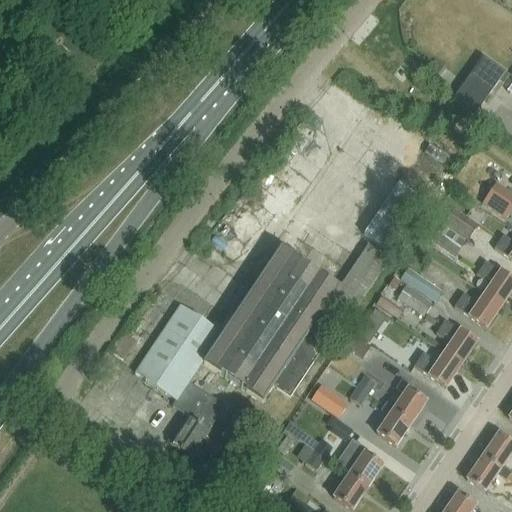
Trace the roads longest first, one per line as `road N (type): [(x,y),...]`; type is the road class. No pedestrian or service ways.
road 1 (unclassified): [(199,511),(48,414),(191,216),(368,0)]
road 2 (trunk): [(0,402),(115,249),(189,115)]
road 3 (unclassified): [(0,233),(228,0)]
road 4 (trunk): [(0,329),(189,115)]
road 5 (residential): [(419,511),(511,375)]
road 6 (trunk): [(189,115),(291,0)]
